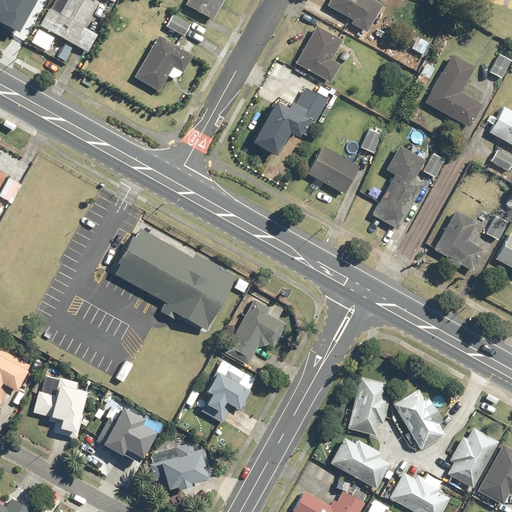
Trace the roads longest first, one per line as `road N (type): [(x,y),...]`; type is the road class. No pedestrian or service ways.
road 1 (residential): [(240,511),(365,292)]
road 2 (primary): [(174,185),(365,292)]
road 3 (residential): [(275,0),(174,185)]
road 4 (primary): [(0,89),(174,185)]
road 5 (primary): [(365,292),(511,374)]
road 6 (residential): [(0,446),(122,511)]
